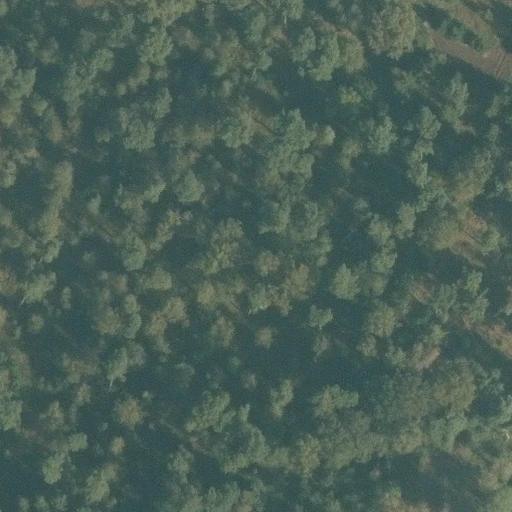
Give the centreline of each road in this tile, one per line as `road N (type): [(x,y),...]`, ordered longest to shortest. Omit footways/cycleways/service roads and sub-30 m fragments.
road 1 (track): [(279,511),(462,110),(411,71),(240,0)]
road 2 (track): [(511,51),(484,95),(494,102),(492,130),(454,130)]
